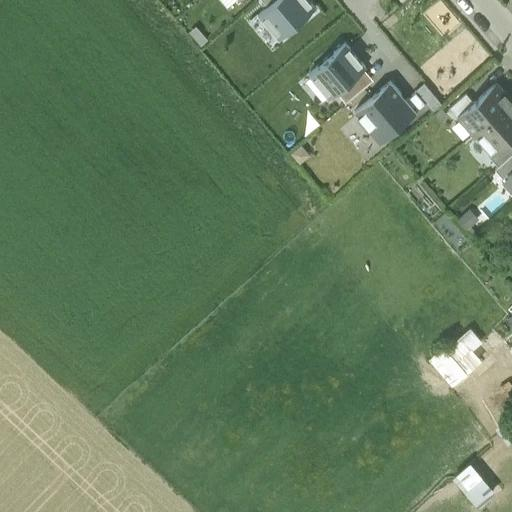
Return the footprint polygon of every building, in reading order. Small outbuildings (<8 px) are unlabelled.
[(274,0),(267,6),(258,14),(279,38),(315,7),(309,0),(274,0)] [(366,66),(345,42),(308,73),(329,97),(336,91),(363,68),(366,66)] [(363,68),(336,91),(346,102),(373,79),(363,68)] [(379,142),(416,111),(416,110),(425,103),(415,91),(406,99),(390,80),(354,110),(357,114),(356,115),(379,142)] [(442,103),(424,82),(414,90),(415,91),(425,103),(433,112),(442,103)] [(474,101),(458,115),(474,133),(511,101),(495,83),(474,101)] [(466,92),(448,108),(455,117),(458,115),(474,101),(466,92)] [(511,101),(474,133),(493,154),(508,141),(511,137),(511,101)] [(493,154),(490,157),(498,165),(511,153),(511,145),(508,141),(493,154)] [(511,153),(498,165),(495,168),(502,177),(508,172),(511,169),(511,153)] [(480,218),(471,208),(459,218),(468,228),(480,218)] [(442,349),(426,361),(448,391),(480,367),(472,356),(481,349),(469,332),(444,351),(442,349)] [(470,462),(453,477),(475,503),(492,489),(470,462)]
